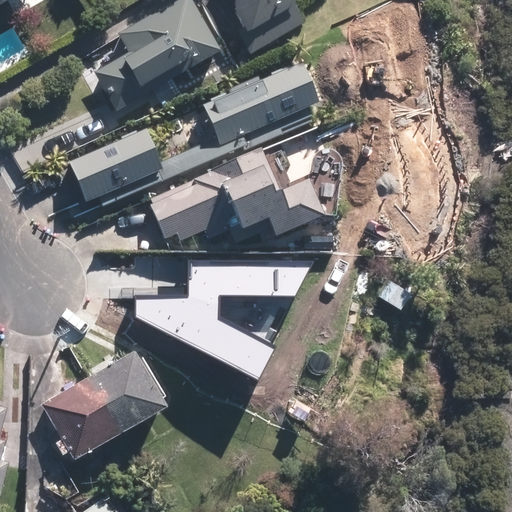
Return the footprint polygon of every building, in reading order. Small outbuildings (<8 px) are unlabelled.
[(116,114),(218,55),(187,2),(185,0),(180,0),(117,37),(128,56),(94,76),(116,114)] [(234,0),(234,9),(237,14),(234,16),(245,33),(239,37),(250,55),(299,26),(285,2),(289,0),(234,0)] [(303,62),(204,105),(221,144),(320,101),(303,62)] [(146,129),(68,161),(84,201),(162,168),(146,129)] [(274,195),(257,155),(255,151),(203,174),(203,176),(189,182),(189,184),(191,188),(145,208),(163,249),(200,233),(204,242),(225,232),(231,247),(268,232),(271,240),(319,218),(303,182),(274,195)] [(394,159),(377,159),(377,190),(394,190),(394,159)] [(137,317),(259,379),(273,350),(216,319),(217,295),(295,295),(313,261),(190,261),(190,296),(138,296),(137,317)] [(387,285),(377,301),(399,315),(410,299),(387,285)] [(73,465),(125,437),(166,413),(135,357),(94,380),(42,409),(73,465)] [(304,373),(288,364),(276,385),(310,404),(317,391),(300,381),(304,373)] [(0,501),(0,502),(8,472),(0,469),(0,467),(5,449),(0,448),(0,440),(6,415),(0,413),(0,501)]
